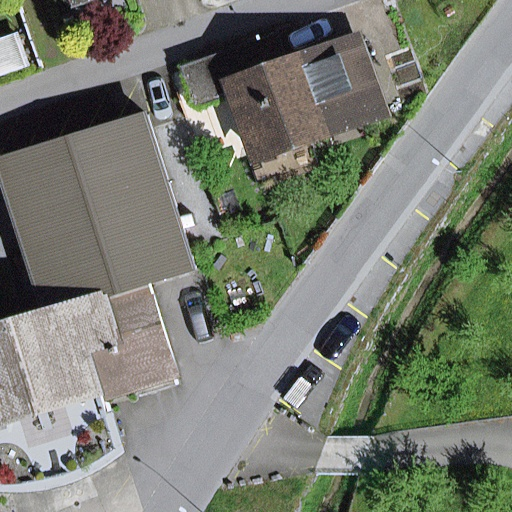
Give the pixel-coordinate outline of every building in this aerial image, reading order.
[(19,37),(0,43),(0,75),(29,65),(19,37)] [(189,70),(199,99),(238,86),(264,159),(385,116),(357,41),(291,65),(281,37),(189,70)] [(153,284),(198,270),(150,115),(4,160),(53,316),(153,284)] [(179,375),(181,374),(153,284),(53,316),(0,333),(0,456),(10,487),(52,482),(87,472),(124,451),(107,398),(92,351),(107,347),(117,377),(132,372),(139,387),(143,397),(182,384),(179,375)] [(132,372),(117,377),(107,347),(92,351),(107,398),(139,387),(132,372)]
